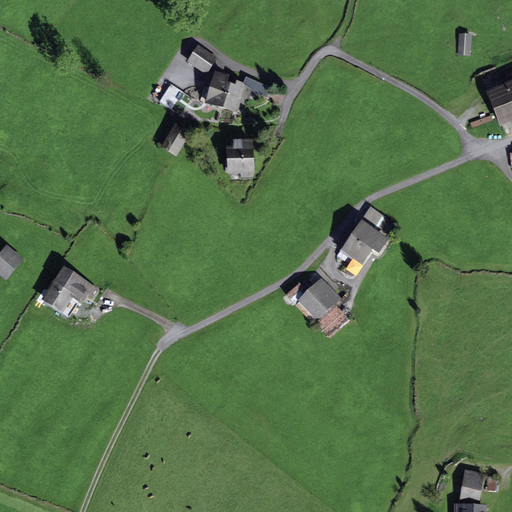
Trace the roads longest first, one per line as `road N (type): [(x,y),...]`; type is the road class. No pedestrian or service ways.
road 1 (unclassified): [(159,349),(303,269),(373,198),(511,141)]
road 2 (track): [(83,511),(159,349)]
